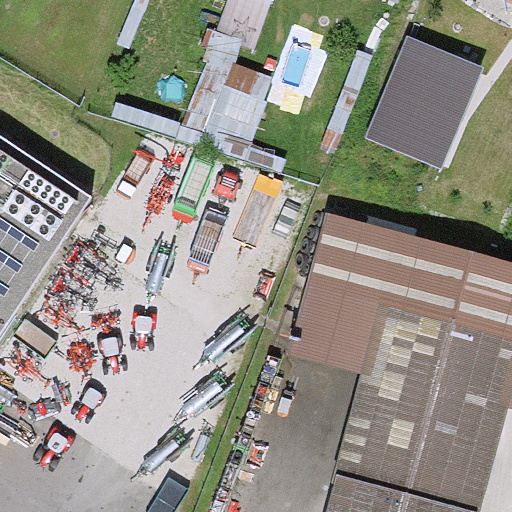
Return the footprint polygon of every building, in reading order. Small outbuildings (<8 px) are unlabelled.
[(259,37),(272,0),(226,0),(219,22),(259,37)] [(511,0),(499,0),(511,8),(511,0)] [(446,158),(485,48),(406,20),(367,130),(446,158)] [(257,131),(275,60),(219,46),(201,117),(257,131)] [(0,344),(96,199),(0,136),(0,344)] [(511,422),(511,269),(340,223),(301,367),(365,385),(330,511),(479,511),(504,421),(511,422)]
